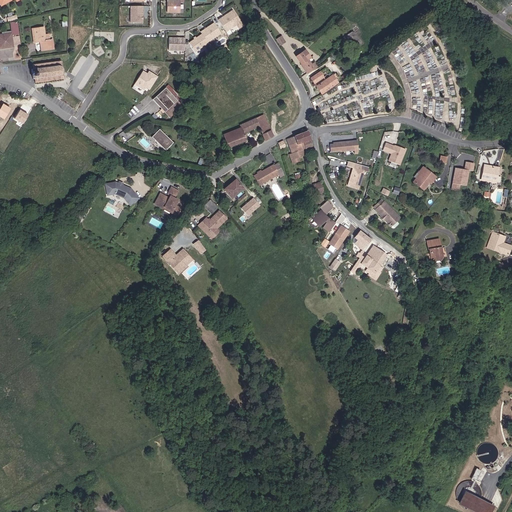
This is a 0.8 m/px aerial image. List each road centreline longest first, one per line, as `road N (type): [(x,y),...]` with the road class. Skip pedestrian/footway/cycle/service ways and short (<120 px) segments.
road 1 (unclassified): [(306,118),(216,175),(138,160),(75,121)]
road 2 (unclassified): [(316,131),(398,119),(462,142),(511,141)]
road 3 (residential): [(75,121),(120,59),(125,34),(155,26)]
road 4 (unclassified): [(306,118),(306,100),(254,0)]
